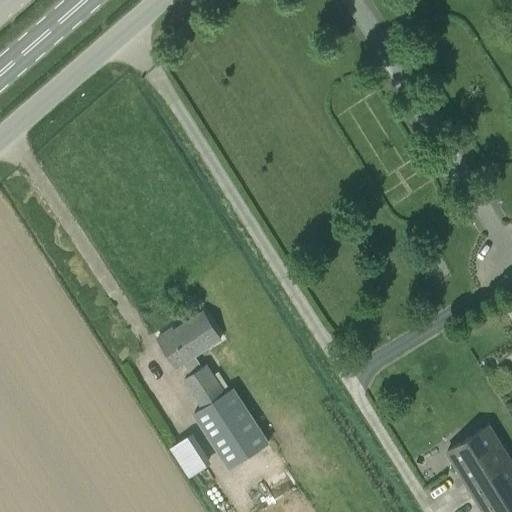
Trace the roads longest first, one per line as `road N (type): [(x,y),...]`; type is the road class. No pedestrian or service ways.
road 1 (track): [(418,511),(126,36)]
road 2 (unknown): [(342,0),(500,260)]
road 3 (unclassified): [(0,145),(167,0)]
